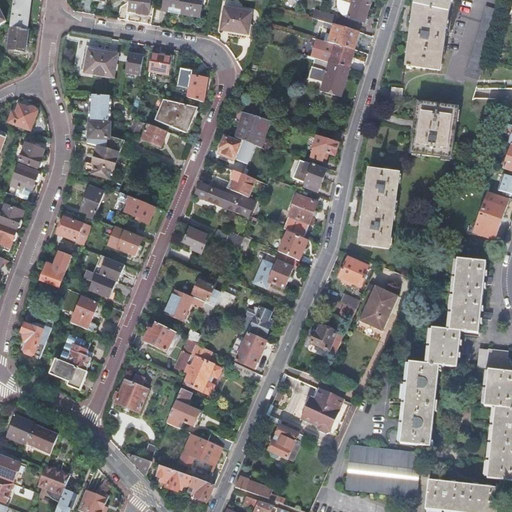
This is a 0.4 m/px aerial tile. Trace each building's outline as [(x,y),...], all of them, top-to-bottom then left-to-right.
[(12,15),(12,28),(27,30),(31,0),(13,0),(12,12),(12,15)] [(125,0),(124,17),(152,20),(154,0),(125,0)] [(170,0),(169,8),(182,10),(181,15),(201,18),(203,5),(203,0),(170,0)] [(371,6),(372,0),(353,0),(354,1),(349,18),(365,23),(370,6),(371,6)] [(416,0),(415,5),(408,66),(408,68),(412,69),(412,67),(441,71),(450,11),(452,0),(416,0)] [(480,80),(499,12),(486,8),(466,77),(480,80)] [(225,9),(221,30),(248,35),(252,13),(225,9)] [(312,19),(335,25),(338,17),(315,11),(312,19)] [(329,43),(336,45),(354,51),(360,33),(335,25),(329,43)] [(12,28),(11,29),(8,50),(25,52),(28,30),(27,30),(12,28)] [(316,38),(313,57),(326,59),(328,40),(316,38)] [(336,45),(331,63),(350,69),(355,51),(354,51),(336,45)] [(89,51),(85,74),(114,79),(119,56),(89,51)] [(173,58),(152,54),(149,73),(169,76),(173,58)] [(144,58),(129,55),(126,73),(141,76),(144,58)] [(350,69),(331,63),(328,72),(313,67),(310,79),(325,84),(323,91),(342,97),(350,69)] [(192,77),(188,98),(196,100),(205,103),(209,80),(192,77)] [(394,89),(393,98),(402,100),(403,91),(394,89)] [(112,97),(92,96),(91,122),(111,123),(112,97)] [(165,102),(157,122),(186,134),(197,109),(165,102)] [(419,103),(412,154),(451,160),(459,109),(419,103)] [(11,116),(8,124),(31,132),(38,112),(19,105),(14,118),(11,116)] [(271,121),(246,113),(238,139),(243,141),(249,143),(262,148),(271,121)] [(120,153),(121,154),(126,141),(111,140),(111,125),(91,124),(90,140),(88,144),(99,148),(120,153)] [(162,146),(167,133),(149,126),(144,139),(162,146)] [(322,127),(319,137),(332,141),(335,132),(322,127)] [(227,137),(220,153),(242,162),(248,146),(249,143),(243,141),(242,143),(227,137)] [(335,156),(340,144),(332,141),(319,137),(312,157),(324,161),(326,153),(335,156)] [(27,145),(20,162),(39,169),(43,160),(42,160),(45,151),(27,145)] [(115,171),(120,153),(99,148),(97,155),(94,165),(96,166),(94,175),(100,177),(100,178),(109,180),(112,170),(115,171)] [(319,193),(321,190),(324,182),(328,172),(302,161),(295,179),(307,184),(305,188),(319,193)] [(20,190),(17,198),(28,202),(31,194),(25,192),(26,189),(33,192),(36,183),(38,184),(41,176),(39,175),(20,168),(13,188),(20,190)] [(370,170),(359,245),(389,249),(399,174),(370,170)] [(249,197),(257,180),(239,173),(232,190),(249,197)] [(269,185),(270,184),(272,179),(259,174),(257,180),(269,185)] [(511,194),(511,177),(505,176),(500,191),(511,194)] [(280,188),(282,183),(272,179),(270,184),(280,188)] [(197,195),(249,217),(255,202),(216,186),(215,190),(201,184),(197,195)] [(97,217),(105,194),(91,189),(82,211),(97,217)] [(489,194),(475,234),(495,241),(509,201),(489,194)] [(305,237),(319,204),(299,196),(284,229),(305,237)] [(149,225),(156,208),(129,197),(126,204),(129,205),(126,213),(141,219),(140,221),(149,225)] [(0,213),(0,224),(0,223),(18,230),(25,213),(7,206),(4,215),(0,213)] [(85,246),(92,229),(65,219),(59,236),(85,246)] [(0,245),(11,250),(17,233),(0,226),(0,245)] [(115,228),(108,246),(136,257),(143,239),(115,228)] [(230,234),(226,242),(241,248),(246,237),(248,232),(239,228),(236,236),(230,234)] [(209,238),(191,229),(185,243),(195,247),(194,249),(202,252),(209,238)] [(253,229),(248,238),(250,239),(254,241),(258,232),(253,229)] [(295,260),(299,262),(308,242),(288,233),(279,253),(295,260)] [(246,250),(250,239),(248,238),(246,237),(241,248),(246,250)] [(279,253),(275,261),(278,262),(276,267),(264,262),(255,283),(266,288),(269,283),(285,290),(285,289),(293,269),(291,268),(295,260),(279,253)] [(229,255),(224,266),(229,268),(234,257),(229,255)] [(119,284),(126,266),(102,256),(94,274),(89,272),(86,279),(94,283),(91,291),(112,299),(118,283),(119,284)] [(368,267),(348,259),(340,277),(361,286),(366,275),(365,274),(368,267)] [(482,320),(483,313),(480,313),(483,285),(487,286),(488,279),(484,278),(485,264),(457,261),(449,331),(432,329),(428,364),(411,362),(402,442),(431,445),(440,365),(457,367),(458,353),(462,353),(462,347),(459,346),(461,332),(477,333),(479,320),(482,320)] [(48,265),(42,282),(60,289),(67,272),(48,265)] [(207,303),(215,306),(216,305),(219,298),(221,293),(214,290),(215,288),(200,282),(196,292),(195,293),(194,295),(193,297),(207,303)] [(389,318),(391,315),(399,296),(375,286),(360,320),(359,321),(383,332),(384,330),(389,318)] [(219,298),(216,305),(230,311),(237,296),(222,290),(221,293),(219,298)] [(193,297),(193,298),(177,291),(169,308),(185,315),(191,302),(205,308),(207,303),(193,297)] [(358,309),(362,301),(345,293),(341,302),(346,304),(358,309)] [(72,324),(88,331),(99,305),(83,299),(76,317),(75,316),(72,324)] [(354,316),(358,309),(346,304),(343,311),(354,316)] [(250,330),(266,337),(272,323),(268,322),(272,312),(260,307),(259,309),(257,308),(255,312),(252,311),(250,316),(255,318),(250,330)] [(177,333),(157,324),(157,325),(156,325),(153,331),(152,330),(145,342),(167,352),(177,333)] [(43,331),(26,325),(22,334),(25,335),(24,338),(25,344),(28,345),(25,352),(27,355),(32,357),(35,356),(40,342),(47,344),(48,341),(53,329),(45,327),(43,331)] [(336,333),(318,326),(315,332),(314,332),(310,342),(328,350),(336,333)] [(197,344),(198,345),(203,335),(191,330),(187,338),(197,343),(197,344)] [(243,348),(262,356),(265,350),(264,350),(267,342),(248,334),(243,348)] [(67,364),(87,372),(92,359),(91,358),(93,352),(89,351),(92,344),(70,335),(60,361),(67,364)] [(40,342),(35,356),(41,358),(43,354),(47,344),(40,342)] [(188,364),(185,372),(189,375),(185,384),(211,395),(215,386),(211,384),(214,377),(218,378),(222,369),(208,363),(213,353),(196,345),(192,356),(196,358),(193,366),(188,364)] [(259,363),(262,356),(243,348),(237,361),(255,369),(258,362),(259,363)] [(511,364),(511,360),(511,357),(509,357),(509,351),(496,350),(495,353),(490,352),(490,351),(482,351),(480,366),(488,366),(488,369),(491,369),(487,406),(497,407),(490,477),(511,479),(511,364)] [(176,369),(185,372),(188,364),(192,356),(184,353),(176,369)] [(60,361),(57,360),(50,375),(70,383),(68,387),(81,392),(89,373),(87,372),(67,364),(60,361)] [(254,372),(236,364),(232,371),(251,379),(254,372)] [(144,388),(147,380),(138,376),(134,384),(127,381),(122,393),(119,392),(115,399),(118,401),(117,404),(141,414),(152,391),(144,388)] [(331,432),(344,400),(320,389),(316,399),(312,397),(303,419),(318,426),(320,430),(326,433),(331,432)] [(183,390),(168,425),(180,430),(183,423),(195,427),(201,413),(188,407),(193,394),(183,390)] [(357,407),(358,406),(354,404),(347,420),(351,422),(357,407)] [(28,444),(36,425),(17,417),(13,426),(17,428),(16,431),(12,440),(27,446),(28,444)] [(59,435),(36,425),(28,444),(52,454),(59,435)] [(279,455),(293,462),(305,436),(299,434),(296,432),(280,425),(269,450),(270,451),(269,453),(271,456),(275,458),(278,457),(279,455)] [(334,448),(338,450),(348,427),(344,425),(334,448)] [(223,448),(230,451),(234,442),(206,430),(205,432),(199,429),(196,437),(223,448)] [(215,466),(223,448),(196,437),(193,436),(186,452),(185,452),(181,464),(191,468),(196,458),(215,466)] [(27,446),(27,447),(51,457),(52,454),(28,444),(27,446)] [(350,459),(421,467),(423,454),(351,446),(350,459)] [(150,462),(129,454),(129,456),(148,475),(153,462),(152,462),(150,462)] [(2,457),(0,462),(0,476),(15,483),(22,465),(16,463),(17,459),(9,456),(8,460),(2,457)] [(420,483),(421,467),(350,459),(348,475),(420,483)] [(65,490),(71,477),(47,467),(44,473),(39,487),(47,490),(46,492),(47,493),(52,499),(58,503),(60,504),(63,497),(65,490)] [(194,478),(167,467),(162,480),(170,483),(168,487),(180,491),(181,489),(184,490),(186,484),(191,486),(194,478)] [(275,501),(278,495),(271,493),(273,489),(249,480),(251,476),(242,472),(236,487),(275,501)] [(418,496),(420,483),(348,475),(347,488),(418,496)] [(194,478),(191,486),(189,492),(199,496),(198,498),(208,502),(215,485),(194,478)] [(0,501),(7,504),(14,486),(0,480),(0,501)] [(479,486),(431,481),(427,509),(455,511),(498,511),(501,489),(487,487),(488,481),(480,480),(479,486)] [(67,509),(74,493),(65,490),(63,497),(60,504),(56,511),(69,511),(70,510),(67,509)] [(87,491),(78,511),(81,511),(107,511),(108,508),(105,507),(109,497),(102,494),(101,497),(96,495),(87,491)] [(72,510),(78,495),(74,493),(67,509),(70,510),(72,510)] [(275,501),(284,504),(286,498),(278,495),(275,501)] [(256,508),(259,501),(247,497),(244,504),(256,508)] [(271,511),(274,506),(259,501),(256,508),(254,511),(271,511)]
